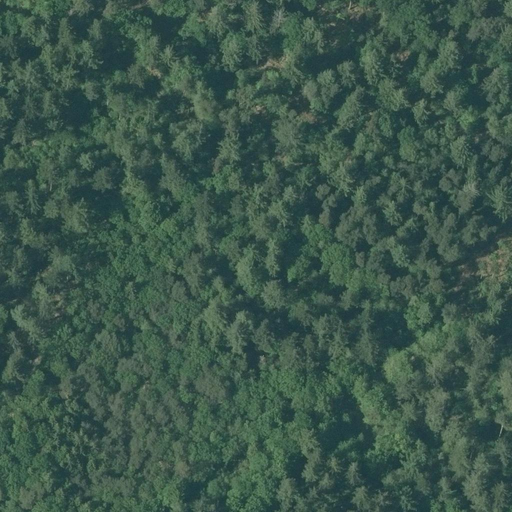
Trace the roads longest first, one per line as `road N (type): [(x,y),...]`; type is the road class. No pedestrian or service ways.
road 1 (track): [(0,424),(22,399),(41,340),(62,308),(150,274),(197,212),(236,186),(277,169),(445,154),(511,110)]
road 2 (track): [(249,511),(308,411),(511,310)]
road 3 (track): [(144,511),(241,438),(303,416)]
